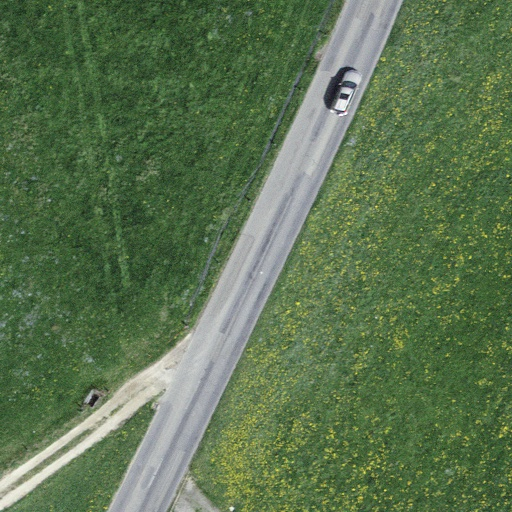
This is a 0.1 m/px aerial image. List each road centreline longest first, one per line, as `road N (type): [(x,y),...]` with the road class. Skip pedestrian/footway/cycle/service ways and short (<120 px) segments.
road 1 (tertiary): [(372,0),(138,511)]
road 2 (track): [(224,330),(0,490)]
